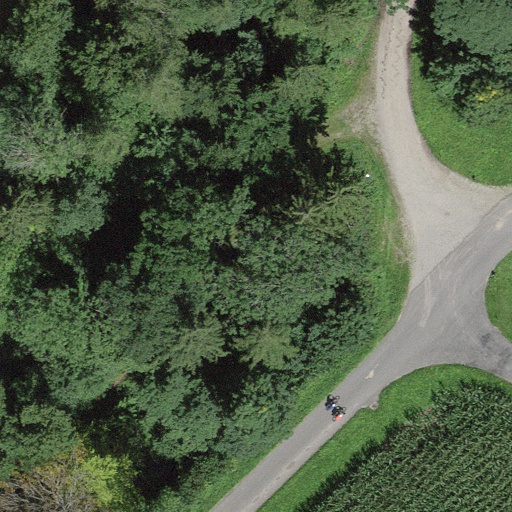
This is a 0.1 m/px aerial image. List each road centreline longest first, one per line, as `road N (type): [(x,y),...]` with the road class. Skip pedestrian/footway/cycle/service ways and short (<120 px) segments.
road 1 (track): [(403,0),(391,104),(451,250),(466,324),(511,360)]
road 2 (unclassified): [(232,511),(511,232)]
